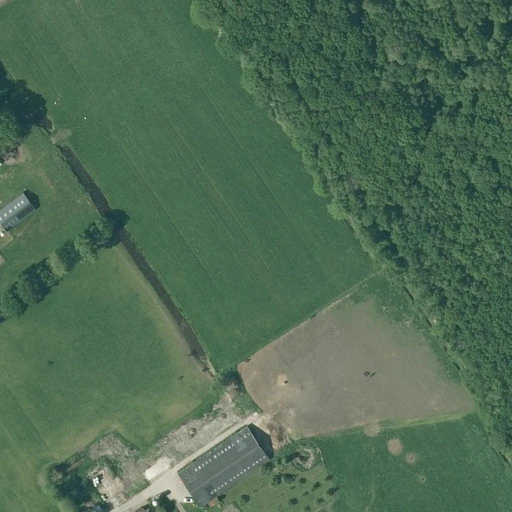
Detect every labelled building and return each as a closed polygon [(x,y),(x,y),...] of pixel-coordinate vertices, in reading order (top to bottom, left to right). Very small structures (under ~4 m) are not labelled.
[(56,145),(69,138),(64,128),(51,135),(56,145)] [(23,192),(0,208),(0,221),(6,230),(35,208),(23,192)] [(197,428),(203,442),(222,433),(216,419),(197,428)] [(246,426),(178,472),(200,506),(208,500),(211,505),(219,500),(216,495),(269,459),(246,426)] [(165,458),(143,472),(149,481),(170,466),(165,458)] [(93,478),(90,481),(100,492),(101,491),(104,495),(105,494),(110,500),(116,494),(96,471),(91,475),(93,478)] [(159,511),(153,503),(144,509),(143,507),(135,511),(159,511)]
